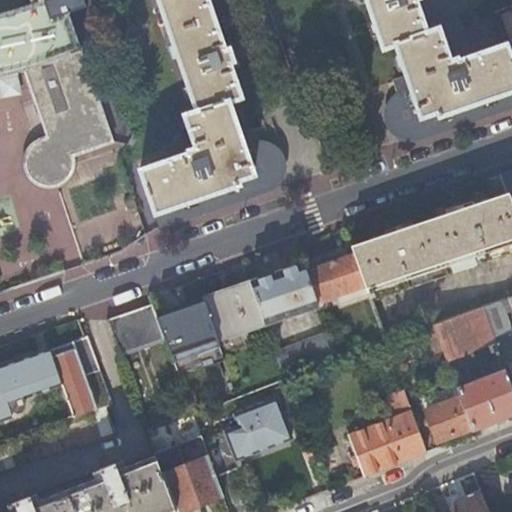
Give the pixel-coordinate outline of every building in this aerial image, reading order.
[(18,12),(25,85),(32,102),(37,117),(48,145),(45,146),(41,148),(39,150),(36,153),(35,157),(33,160),(33,164),(33,168),(33,172),(35,175),(37,178),(40,181),(42,183),(46,185),(49,186),(53,187),(57,187),(60,186),(64,185),(67,183),(70,180),(72,177),(74,174),(75,170),(76,166),(76,163),(75,159),(74,156),(113,142),(97,96),(83,57),(61,0),(32,0),(34,6),(18,12)] [(157,0),(180,67),(224,52),(207,0),(157,0)] [(365,0),(383,51),(395,47),(411,91),(402,94),(398,96),(395,99),(392,101),(389,105),(387,109),(386,113),(386,117),(386,121),(387,125),(389,129),(392,132),(394,135),(398,138),(402,139),(406,140),(410,141),(414,141),(418,140),(422,138),(436,133),(511,106),(511,60),(506,46),(458,62),(457,60),(450,62),(438,30),(426,33),(416,1),(418,0),(365,0)] [(489,0),(494,13),(511,7),(508,0),(489,0)] [(494,13),(506,46),(511,43),(511,6),(511,7),(494,13)] [(25,85),(18,12),(0,16),(0,100),(20,97),(18,86),(25,85)] [(224,52),(180,67),(195,112),(184,116),(195,150),(188,152),(188,155),(140,171),(159,228),(259,194),(266,191),(270,189),(273,188),(276,185),(279,183),(281,179),(283,175),(284,171),(284,167),(283,163),(282,159),(280,155),(278,152),(275,149),(271,147),(267,146),(263,145),(259,145),(255,145),(249,148),(245,149),(229,104),(240,99),(229,65),(233,64),(229,50),(224,52)] [(511,172),(501,176),(507,194),(511,206),(511,172)] [(350,248),(370,302),(511,254),(511,206),(507,194),(350,248)] [(350,248),(302,264),(317,307),(321,319),(370,302),(350,248)] [(302,264),(249,282),(263,323),(264,325),(317,307),(302,264)] [(249,282),(201,298),(216,339),(263,323),(249,282)] [(154,315),(163,339),(175,371),(221,355),(216,339),(201,298),(154,315)] [(108,321),(119,354),(163,339),(154,315),(151,306),(108,321)] [(493,343),(481,309),(456,318),(468,352),(493,343)] [(433,325),(439,341),(446,362),(469,354),(468,352),(456,318),(433,325)] [(433,325),(424,329),(430,345),(439,341),(433,325)] [(274,353),(283,381),(285,380),(336,361),(327,334),(274,353)] [(87,338),(84,339),(73,343),(96,409),(110,404),(87,338)] [(96,409),(73,343),(49,351),(51,356),(61,385),(73,417),(96,409)] [(61,385),(51,356),(42,359),(40,355),(0,368),(0,420),(8,418),(6,411),(7,413),(8,414),(9,415),(11,416),(13,417),(15,417),(16,416),(19,415),(20,414),(21,412),(22,411),(22,409),(22,407),(22,406),(20,399),(61,385)] [(460,398),(472,429),(511,413),(511,392),(504,372),(457,390),(460,398)] [(457,390),(456,386),(420,400),(425,412),(460,398),(457,390)] [(347,436),(363,479),(372,475),(425,455),(402,392),(387,397),(394,418),(347,436)] [(436,442),(472,429),(460,398),(425,412),(436,442)] [(292,439),(278,405),(236,421),(239,429),(226,434),(236,461),(292,439)] [(0,475),(114,435),(103,407),(96,409),(73,417),(33,431),(0,442),(0,475)] [(160,475),(173,511),(184,511),(223,498),(208,458),(160,475)] [(0,511),(173,511),(160,475),(154,460),(120,473),(117,466),(0,510),(0,511)] [(489,511),(482,495),(481,492),(453,504),(449,510),(449,511),(489,511)]
